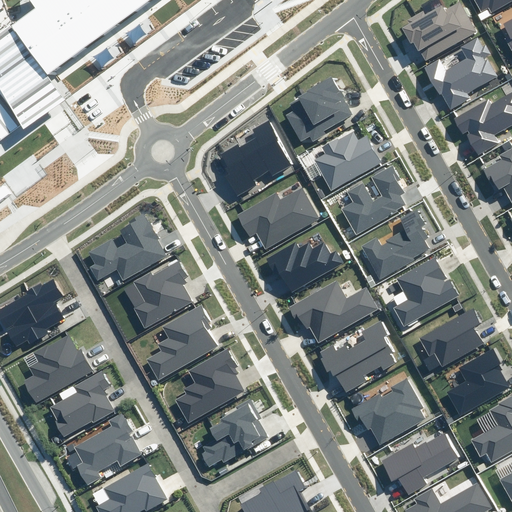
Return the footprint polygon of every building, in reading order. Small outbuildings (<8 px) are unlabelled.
[(45,0),(34,8),(10,26),(44,72),(147,0),(45,0)] [(511,0),(473,0),(480,11),(487,8),(490,12),(511,0)] [(410,23),(402,27),(411,43),(414,42),(425,62),(477,33),(460,2),(445,9),(443,5),(426,15),(424,11),(408,20),(410,23)] [(511,18),(503,23),(511,38),(505,41),(511,52),(511,18)] [(128,32),(124,33),(127,35),(131,38),(132,42),(133,45),(135,41),(139,38),(142,36),(147,34),(144,32),(141,28),(140,26),(140,23),(138,26),(135,28),(131,30),(128,32)] [(23,129),(53,108),(65,99),(44,72),(10,26),(0,32),(0,88),(21,125),(23,129)] [(441,59),(426,67),(449,109),(469,98),(466,93),(499,75),(488,56),(492,55),(487,46),(483,48),(477,38),(462,46),(468,57),(447,69),(441,59)] [(95,56),(91,56),(95,59),(98,62),(100,65),(101,68),(102,65),(106,61),(110,59),(114,58),(111,55),(108,52),(107,49),(107,47),(105,49),(102,52),(98,54),(95,56)] [(307,93),(328,128),(352,114),(332,78),(307,93)] [(0,140),(21,125),(0,88),(0,140)] [(466,132),(477,153),(498,142),(494,134),(511,123),(511,92),(491,104),(488,100),(454,119),(463,134),(466,132)] [(328,128),(307,93),(290,103),(294,110),(287,114),(301,140),(309,136),(313,142),(326,134),(324,131),(328,128)] [(225,175),(237,196),(257,185),(254,180),(269,172),(272,178),(294,165),(269,121),(252,130),(257,139),(241,148),(239,144),(221,154),(231,171),(225,175)] [(324,154),(314,159),(331,190),(381,163),(367,136),(358,140),(353,132),(338,140),(337,138),(320,147),(324,154)] [(504,189),(511,203),(511,149),(500,156),(502,160),(483,170),(495,194),(504,189)] [(354,202),(342,208),(356,233),(407,206),(401,194),(406,192),(400,181),(402,180),(394,165),(372,177),(383,196),(373,201),(364,183),(348,192),(354,202)] [(0,201),(10,194),(3,185),(0,187),(0,201)] [(256,232),(265,249),(321,218),(303,186),(280,199),(276,193),(237,215),(249,236),(256,232)] [(377,238),(363,246),(379,277),(430,250),(426,242),(429,240),(422,227),(426,225),(418,209),(400,218),(407,230),(381,244),(377,238)] [(123,281),(167,257),(145,215),(120,228),(129,243),(117,249),(112,240),(90,252),(96,263),(90,267),(97,281),(117,270),(123,281)] [(280,271),(292,292),(343,263),(336,251),(331,254),(324,243),(313,249),(310,243),(300,248),(296,241),(265,259),(274,274),(280,271)] [(448,282),(435,259),(397,279),(408,301),(394,308),(404,326),(461,296),(452,280),(448,282)] [(145,302),(135,307),(146,325),(190,300),(179,282),(186,278),(177,262),(152,276),(151,272),(133,282),(145,302)] [(25,295),(0,310),(0,315),(18,345),(27,340),(29,344),(48,334),(45,329),(64,318),(55,303),(64,297),(53,279),(43,285),(41,282),(24,293),(25,295)] [(310,327),(319,342),(377,310),(364,286),(347,297),(337,279),(287,307),(295,320),(300,318),(306,329),(310,327)] [(160,350),(146,359),(159,380),(217,344),(207,329),(213,325),(200,303),(162,327),(169,338),(157,345),(160,350)] [(475,326),(481,323),(473,308),(420,337),(430,355),(435,353),(442,365),(484,343),(475,326)] [(331,346),(321,352),(344,392),(366,379),(364,376),(381,366),(384,370),(396,363),(391,354),(395,352),(387,338),(392,335),(383,319),(361,332),(365,340),(346,350),(344,346),(334,352),(331,346)] [(76,350),(69,336),(37,354),(41,361),(30,367),(34,374),(23,381),(36,404),(96,371),(82,346),(76,350)] [(175,400),(188,424),(245,392),(235,373),(241,369),(228,348),(188,370),(195,382),(183,389),(186,394),(175,400)] [(500,370),(506,367),(496,348),(460,368),(467,380),(446,392),(459,417),(510,388),(500,370)] [(112,386),(103,370),(73,386),(76,391),(50,406),(58,420),(55,422),(64,436),(93,420),(94,423),(115,411),(103,391),(112,386)] [(370,428),(380,445),(425,419),(420,410),(424,408),(407,379),(391,388),(393,392),(383,398),(381,394),(354,409),(366,430),(370,428)] [(208,453),(203,455),(209,466),(221,459),(223,462),(271,436),(262,420),(265,419),(251,395),(234,404),(236,408),(219,418),(221,422),(210,428),(217,441),(205,448),(208,453)] [(511,395),(488,409),(497,426),(471,440),(480,457),(487,453),(492,461),(511,449),(511,395)] [(110,427),(74,446),(83,462),(76,466),(86,484),(101,477),(98,470),(118,459),(121,464),(142,453),(131,433),(134,432),(123,411),(106,420),(110,427)] [(427,478),(461,459),(445,431),(415,449),(412,444),(383,461),(394,480),(398,478),(408,496),(430,483),(427,478)] [(168,499),(148,464),(103,489),(108,498),(94,505),(97,511),(139,511),(144,510),(145,511),(168,499)] [(244,511),(303,511),(309,509),(299,492),(307,488),(297,471),(262,490),(264,492),(240,506),(244,511)] [(511,471),(499,478),(511,501),(511,471)] [(486,511),(492,509),(477,484),(441,504),(433,489),(416,499),(419,504),(408,510),(409,511),(486,511)]
